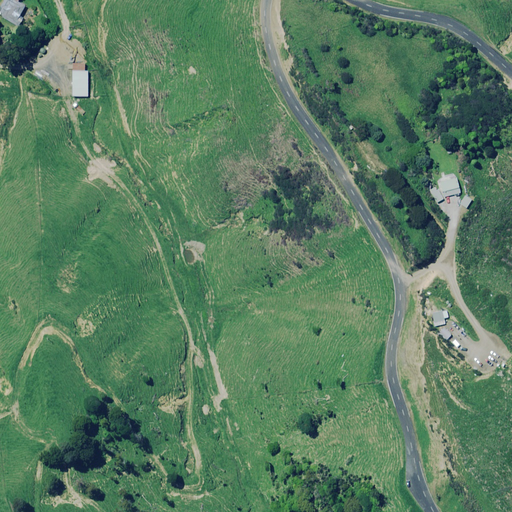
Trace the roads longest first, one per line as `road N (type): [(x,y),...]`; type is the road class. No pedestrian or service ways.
road 1 (unclassified): [(248,0),(265,62),(395,278),(391,322),(430,511)]
road 2 (unclassified): [(511,77),(430,14),(354,0)]
